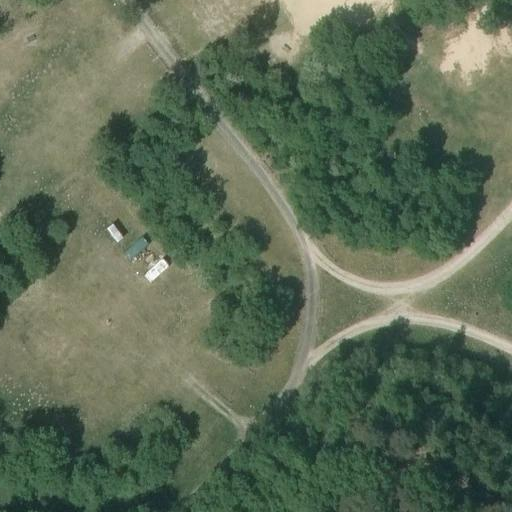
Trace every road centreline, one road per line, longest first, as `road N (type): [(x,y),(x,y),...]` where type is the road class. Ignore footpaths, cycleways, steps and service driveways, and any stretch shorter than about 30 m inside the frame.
road 1 (track): [(511,210),(425,286),(386,301),(313,262)]
road 2 (track): [(310,353),(401,310),(511,353)]
